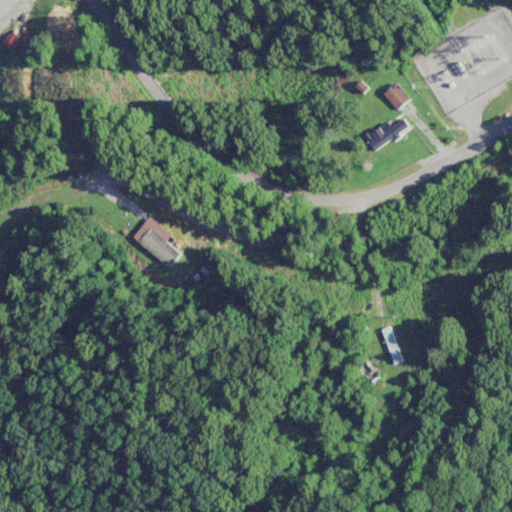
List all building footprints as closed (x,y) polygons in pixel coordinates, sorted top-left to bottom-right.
[(412,99),(398,84),(386,94),(399,110),(412,99)] [(371,141),(376,151),(412,130),(406,120),(371,141)] [(169,271),(182,257),(154,229),(141,242),(169,271)] [(404,362),(393,327),(384,330),(395,365),(404,362)] [(353,368),(370,389),(387,376),(370,355),(353,368)]
